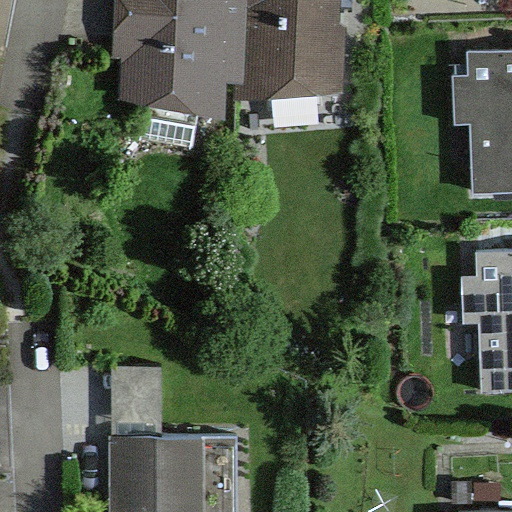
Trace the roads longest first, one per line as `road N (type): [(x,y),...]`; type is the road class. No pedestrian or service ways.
road 1 (residential): [(45,511),(40,328)]
road 2 (residential): [(34,0),(3,164)]
